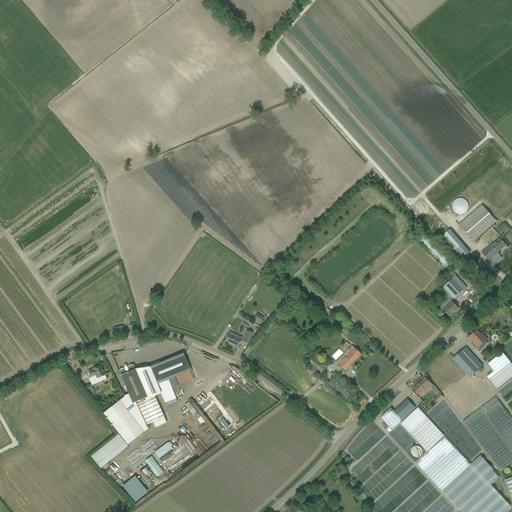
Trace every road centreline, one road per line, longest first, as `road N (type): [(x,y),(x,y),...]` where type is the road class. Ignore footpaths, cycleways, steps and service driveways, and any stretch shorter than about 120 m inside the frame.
road 1 (unclassified): [(0,388),(76,349),(162,335),(231,359),(339,439)]
road 2 (tertiary): [(339,439),(511,281)]
road 3 (unclassified): [(511,157),(371,0)]
road 4 (track): [(144,338),(100,187)]
